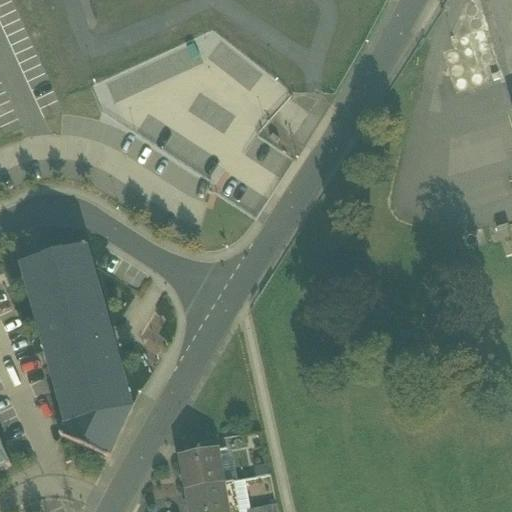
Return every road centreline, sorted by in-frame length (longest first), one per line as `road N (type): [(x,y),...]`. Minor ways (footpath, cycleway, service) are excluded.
road 1 (residential): [(227,309),(416,0)]
road 2 (residential): [(227,309),(94,219),(35,210),(0,225)]
road 3 (residential): [(111,511),(227,309)]
